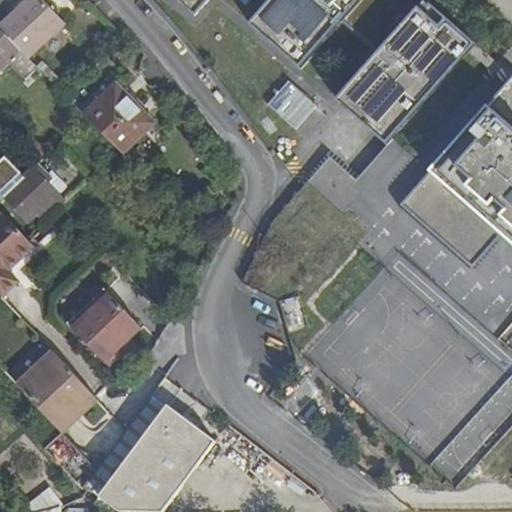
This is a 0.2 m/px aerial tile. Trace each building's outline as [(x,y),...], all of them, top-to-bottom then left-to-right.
[(42,0),(27,0),(0,27),(0,29),(20,49),(26,56),(63,22),(42,0)] [(176,0),(196,16),(209,0),(273,0),(251,26),(301,69),(342,22),(379,54),(337,101),(390,147),(471,53),(478,45),(425,0),(176,0)] [(0,69),(20,49),(0,29),(0,69)] [(471,53),(509,87),(511,83),(511,75),(478,45),(471,53)] [(85,115),(116,85),(108,78),(78,108),(85,115)] [(511,83),(509,87),(403,207),(476,271),(505,238),(511,244),(511,83)] [(116,85),(85,115),(122,153),(153,122),(116,85)] [(354,178),(331,157),(305,187),(274,221),(245,284),(270,295),(335,214),(328,208),(354,178)] [(0,165),(0,199),(23,178),(5,161),(0,165)] [(23,178),(0,199),(0,209),(4,214),(28,238),(56,212),(61,207),(28,173),(23,178)] [(28,238),(4,214),(0,217),(0,294),(3,298),(19,282),(9,271),(36,246),(28,238)] [(144,328),(107,290),(71,325),(108,363),(144,328)] [(53,352),(16,386),(48,422),(72,400),(84,413),(98,401),(95,397),(60,359),(53,352)] [(60,435),(84,413),(72,400),(48,422),(60,435)] [(102,490),(131,511),(160,511),(210,446),(162,410),(102,490)] [(67,511),(52,489),(30,503),(36,511),(67,511)]
